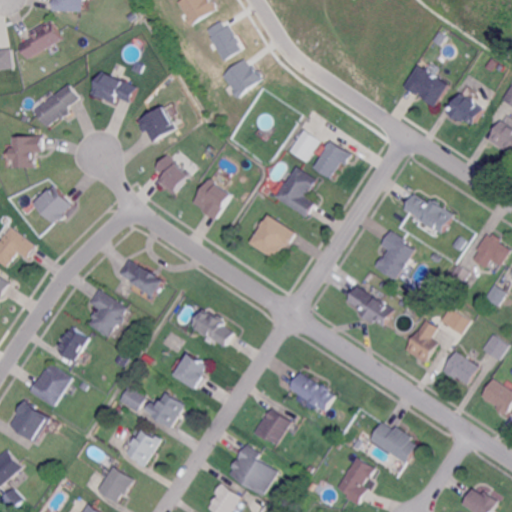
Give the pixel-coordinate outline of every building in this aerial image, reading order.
[(84,0),(84,12),(55,11),(55,0),(84,0)] [(179,1),(180,0),(214,0),(216,4),(216,6),(217,8),(191,24),(186,17),(188,16),(179,1)] [(124,15),(130,10),(135,15),(128,20),(124,15)] [(31,60),(22,45),(34,38),(31,33),(53,20),(65,40),(31,60)] [(208,28),(212,35),(211,36),(225,59),(242,48),(238,42),(240,41),(229,24),(226,26),(221,20),(208,28)] [(0,67),(0,48),(12,47),(14,66),(0,67)] [(224,74),(231,83),(226,87),(230,93),(234,91),(239,97),(264,77),(262,75),(262,73),(260,69),(256,68),(253,64),(251,66),(245,58),(233,67),(233,66),(232,66),(233,67),(224,74)] [(142,74),(134,71),(137,63),(146,67),(142,74)] [(77,77),(72,72),(79,66),(83,72),(77,77)] [(429,101),(430,100),(423,95),(423,96),(409,86),(424,66),(453,86),(438,107),(429,101)] [(133,103),(120,97),(117,104),(95,93),(105,71),(140,87),(133,103)] [(64,120),(63,118),(51,128),(38,111),(72,85),(83,99),(72,108),(73,109),(72,110),(73,113),(64,120)] [(471,98),(475,97),(479,100),(480,104),(488,109),(477,126),(468,120),(467,123),(461,119),(458,120),(455,117),(454,114),(453,113),(465,94),(471,98)] [(157,141),(151,130),(148,132),(145,126),(147,124),(144,120),(168,106),(180,128),(157,141)] [(330,132),(324,127),(329,120),(335,125),(330,132)] [(511,152),(493,140),(506,121),(511,125),(511,152)] [(290,151),(305,129),(322,139),(308,159),(290,151)] [(39,168),(16,168),(16,160),(13,160),(13,147),(16,147),(15,137),(46,136),(46,153),(39,153),(39,168)] [(350,166),(346,163),(336,179),(319,168),(331,149),(331,147),(333,144),(335,143),(336,142),(357,155),(350,166)] [(178,194),(165,182),(169,177),(160,168),(172,154),(195,175),(184,188),(178,194)] [(316,189),(315,188),(309,197),(319,204),(310,217),(282,198),(302,167),(322,180),(316,189)] [(214,179),(217,179),(219,180),(219,182),(237,194),(220,219),(207,210),(208,209),(199,202),(212,182),(212,181),(214,179)] [(64,220),(63,219),(58,224),(54,219),(54,220),(49,216),(50,215),(39,203),(58,185),(77,205),(67,214),(69,216),(64,220)] [(432,201),(435,198),(457,213),(445,231),(409,207),(419,193),(432,201)] [(299,232),(291,244),(288,242),(279,256),(256,241),(267,225),(265,224),(268,219),(270,220),(273,215),(299,232)] [(40,247),(31,259),(22,252),(21,254),(22,254),(15,263),(15,262),(11,268),(0,259),(0,247),(7,239),(5,238),(7,235),(8,236),(15,227),(40,247)] [(398,277),(379,264),(385,255),(387,256),(392,248),(386,244),(395,230),(409,239),(408,242),(418,248),(398,277)] [(505,238),(503,242),(511,247),(511,253),(504,265),(493,258),(490,264),(480,258),(484,252),(480,249),(490,233),(494,236),(497,233),(505,238)] [(147,269),(148,267),(154,272),(155,270),(165,277),(163,278),(170,283),(160,297),(139,284),(126,275),(135,260),(147,269)] [(466,284),(453,276),(461,263),(474,272),(466,284)] [(0,274),(14,284),(5,297),(0,293),(0,274)] [(502,306),(488,297),(497,283),(511,293),(502,306)] [(387,324),(378,318),(376,320),(363,311),(365,309),(352,300),(362,285),(397,308),(387,324)] [(127,316),(129,320),(127,324),(122,324),(113,338),(95,325),(99,319),(96,318),(100,312),(102,314),(105,310),(96,304),(105,290),(132,309),(127,316)] [(408,309),(402,305),(405,299),(412,303),(408,309)] [(421,316),(417,313),(421,306),(426,309),(421,316)] [(443,321),(464,333),(473,319),(452,306),(443,321)] [(220,317),(223,316),(227,319),(227,322),(228,323),(227,326),(238,333),(229,347),(212,336),(209,337),(205,334),(204,331),(197,326),(208,309),(220,317)] [(429,362),(410,349),(430,319),(442,327),(435,337),(443,342),(429,362)] [(94,338),(79,361),(63,350),(69,341),(67,340),(71,334),(73,335),(78,327),(94,338)] [(175,350),(183,339),(169,329),(155,345),(163,349),(165,344),(175,350)] [(511,346),(503,360),(487,349),(497,334),(511,344),(511,346)] [(125,365),(133,353),(124,349),(118,360),(125,365)] [(472,384),(460,376),(459,377),(448,369),(460,350),(483,366),(472,384)] [(151,363),(155,358),(146,351),(142,356),(151,363)] [(200,387),(180,373),(194,353),(211,364),(206,370),(208,372),(206,375),(207,376),(200,387)] [(78,378),(59,406),(36,391),(51,369),(53,370),(57,364),(78,378)] [(507,375),(502,371),(505,367),(510,371),(507,375)] [(325,385),(325,384),(333,388),(331,390),(338,394),(328,409),(294,387),(304,371),(325,385)] [(511,409),(509,414),(500,407),(501,405),(486,395),(497,378),(511,387),(511,409)] [(89,391),(83,387),(85,383),(92,386),(89,391)] [(140,408),(125,398),(132,387),(147,397),(140,408)] [(174,426),(156,413),(170,391),(189,404),(174,426)] [(41,442),(17,426),(23,415),(21,414),(30,400),(57,418),(41,442)] [(294,421),(281,442),(272,436),(271,439),(259,431),(269,416),(270,417),(275,408),(294,421)] [(397,429),(400,426),(415,436),(413,439),(421,445),(410,462),(375,438),(386,421),(397,429)] [(339,436),(335,434),(339,428),(343,430),(339,436)] [(158,437),(160,434),(165,438),(147,465),(142,461),(143,459),(131,451),(146,429),(158,437)] [(360,449),(355,446),(359,439),(364,442),(360,449)] [(267,494),(234,472),(237,467),(236,467),(251,444),(265,453),(261,458),(281,471),(267,494)] [(27,467),(5,486),(0,480),(0,460),(13,450),(27,467)] [(374,478),(371,476),(366,484),(372,488),(362,504),(350,497),(352,493),(341,486),(360,456),(379,468),(374,478)] [(128,492),(126,491),(120,500),(103,488),(118,465),(137,478),(128,492)] [(313,474),(308,471),(313,465),(318,468),(313,474)] [(233,511),(221,511),(212,506),(220,493),(218,492),(225,482),(245,495),(233,511)] [(487,493),(488,490),(504,501),(496,511),(480,511),(468,503),(478,488),(487,493)] [(16,511),(5,500),(17,489),(27,500),(16,511)] [(105,511),(91,503),(85,511),(105,511)] [(264,511),(270,503),(284,511),(264,511)]
